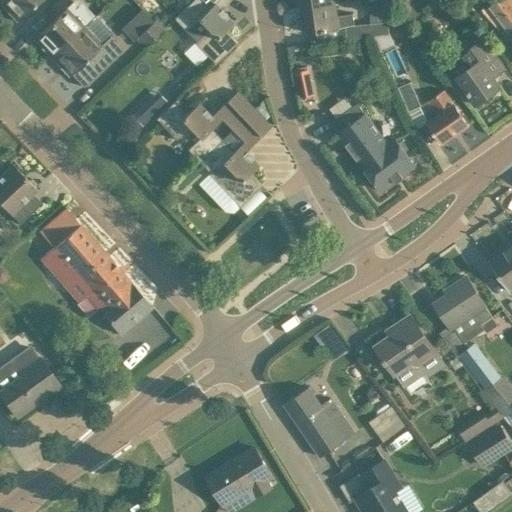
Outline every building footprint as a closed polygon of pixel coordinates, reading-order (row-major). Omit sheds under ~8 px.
[(0,0),(0,3),(6,10),(10,6),(20,15),(16,20),(17,20),(37,0),(0,0)] [(192,0),(174,17),(185,30),(197,19),(207,30),(195,41),(214,63),(236,42),(225,30),(233,22),(214,2),(208,8),(200,0),(192,0)] [(496,18),(511,39),(511,0),(487,0),(491,4),(487,7),(489,9),(486,13),(491,20),(496,18)] [(324,42),(354,38),(389,33),(388,21),(355,25),(353,14),(338,15),(336,1),(304,6),(307,32),(322,30),(322,31),(324,42)] [(85,24),(68,6),(33,38),(34,39),(38,35),(48,45),(43,49),(51,57),(85,24)] [(388,21),(393,33),(407,28),(402,15),(388,21)] [(156,17),(134,38),(143,47),(165,27),(156,17)] [(85,24),(51,57),(58,65),(63,61),(72,71),(68,75),(69,76),(103,44),(85,24)] [(367,39),(354,38),(353,53),(366,54),(367,39)] [(483,38),(448,63),(476,103),(500,86),(493,75),(503,67),(504,69),(505,68),(483,38)] [(313,93),(308,69),(296,72),(301,96),(313,93)] [(399,87),(409,111),(421,105),(411,82),(399,87)] [(469,123),(445,89),(429,101),(437,114),(426,121),(441,143),(469,123)] [(187,148),(199,161),(221,140),(210,129),(221,118),(232,129),(254,108),(253,108),(237,90),(211,115),(198,102),(190,109),(178,96),(155,116),(176,139),(189,127),(198,137),(187,148)] [(271,113),(265,97),(253,108),(254,108),(265,120),(269,114),(271,113)] [(156,112),(147,102),(133,116),(142,125),(156,112)] [(347,109),(331,121),(381,190),(394,180),(395,181),(396,182),(398,181),(403,177),(403,176),(403,175),(402,174),(416,164),(408,154),(412,150),(404,140),(401,142),(395,135),(387,140),(358,102),(347,109)] [(254,108),(232,129),(221,140),(199,161),(209,172),(231,197),(239,206),(261,185),(249,173),(258,165),(244,151),(270,126),(265,120),(254,108)] [(18,208),(23,203),(37,189),(13,163),(0,175),(0,202),(20,223),(26,217),(18,208)] [(184,174),(175,183),(183,191),(192,182),(184,174)] [(152,306),(120,269),(66,207),(40,230),(54,246),(40,257),(77,302),(78,303),(76,304),(88,316),(98,307),(120,333),(135,321),(152,306)] [(492,264),(503,280),(510,290),(511,288),(511,243),(508,247),(511,251),(492,264)] [(450,325),(453,323),(466,342),(485,329),(481,324),(493,316),(478,292),(467,276),(451,286),(454,290),(448,294),(435,303),(446,319),(450,325)] [(422,366),(438,355),(411,314),(394,326),(397,331),(376,345),(385,357),(382,359),(394,375),(394,377),(397,375),(402,381),(405,387),(426,372),(422,366)] [(323,343),(327,344),(337,337),(330,326),(317,335),(323,343)] [(486,389),(502,376),(501,376),(475,342),(469,346),(459,353),(460,355),(485,387),(486,389)] [(93,359),(93,358),(90,343),(68,347),(71,363),(93,359)] [(0,365),(0,392),(5,400),(17,416),(60,385),(30,344),(0,365)] [(321,405),(320,403),(309,386),(285,403),(321,456),(357,432),(332,397),(321,405)] [(372,419),(386,439),(406,426),(392,406),(372,419)] [(485,414),(491,424),(503,417),(497,406),(486,413),(485,414)] [(483,467),(511,448),(511,441),(500,422),(468,443),(483,467)] [(225,505),(252,489),(256,496),(271,487),(266,478),(272,474),(256,447),(207,476),(222,500),(225,505)] [(386,458),(379,461),(362,472),(371,487),(356,496),(364,509),(368,506),(371,511),(411,511),(398,490),(404,487),(386,458)] [(482,511),(485,511),(511,493),(502,480),(474,501),(482,511)]
